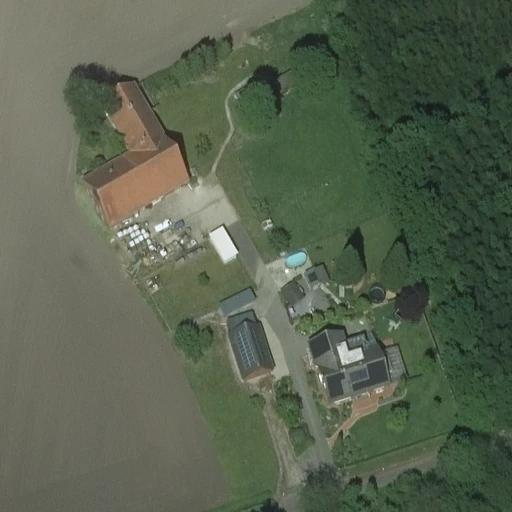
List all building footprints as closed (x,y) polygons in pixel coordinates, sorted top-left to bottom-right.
[(268,78),(240,93),(251,113),(279,98),(268,78)] [(169,152),(137,170),(130,159),(82,187),(108,232),(188,185),(169,152)] [(255,289),(221,233),(143,279),(177,335),(255,289)] [(320,294),(338,287),(331,267),(312,274),(320,294)] [(297,308),(312,299),(301,283),(287,292),(297,308)] [(232,322),(248,382),(277,374),(261,314),(232,322)] [(377,355),(347,364),(340,341),(310,351),(328,409),(388,390),(377,355)]
